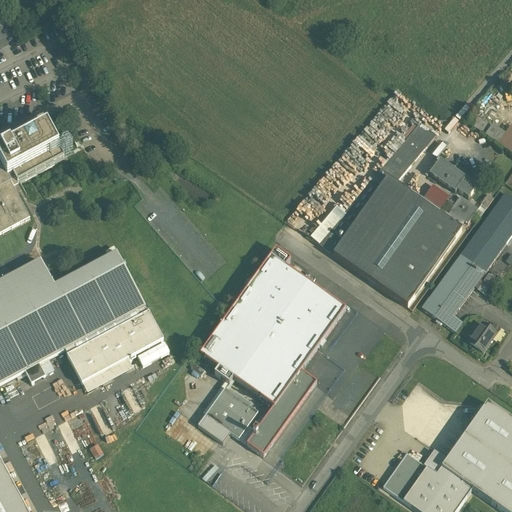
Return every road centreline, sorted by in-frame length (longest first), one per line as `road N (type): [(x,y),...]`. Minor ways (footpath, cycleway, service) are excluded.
road 1 (residential): [(296,511),(421,335)]
road 2 (residential): [(279,235),(421,335)]
